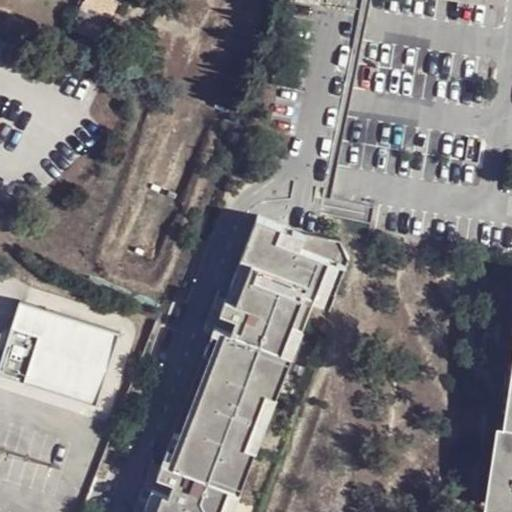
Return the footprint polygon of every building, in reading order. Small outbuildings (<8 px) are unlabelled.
[(84,0),(73,29),(101,39),(115,0),(84,0)] [(149,495),(142,511),(230,511),(326,262),(296,251),(302,237),(253,219),(222,301),(208,337),(201,355),(209,359),(178,439),(171,437),(159,468),(149,495)] [(296,251),(326,262),(343,268),(345,262),(336,243),(302,237),(296,251)] [(326,262),(310,303),(327,310),(343,268),(326,262)] [(200,334),(208,337),(222,301),(213,298),(200,334)] [(120,335),(21,301),(12,327),(4,351),(0,362),(0,375),(95,409),(120,335)] [(0,350),(4,351),(12,327),(8,328),(4,330),(1,333),(0,333),(0,350)] [(511,374),(503,434),(511,435),(511,374)] [(511,511),(511,435),(503,434),(497,433),(485,511),(511,511)] [(140,491),(149,495),(159,468),(150,465),(140,491)]
